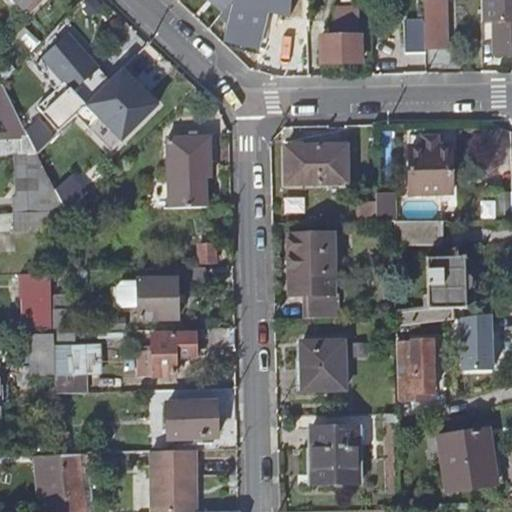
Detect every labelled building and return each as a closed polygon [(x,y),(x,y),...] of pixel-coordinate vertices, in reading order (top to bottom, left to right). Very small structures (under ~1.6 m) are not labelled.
[(40,0),(22,0),(32,9),(40,0)] [(261,49),(269,12),(293,11),(292,0),(234,0),(232,4),(222,15),(233,24),(229,42),(261,49)] [(511,0),(484,0),(485,23),(498,22),(499,53),(511,51),(511,0)] [(448,3),(427,3),(428,22),(428,37),(428,49),(448,49),(448,3)] [(363,63),(364,35),(362,35),(362,11),(341,11),(342,35),(324,36),(324,64),(363,63)] [(428,49),(428,37),(428,22),(405,22),(405,54),(428,53),(428,49)] [(116,80),(70,36),(39,69),(61,91),(43,110),(65,132),(80,115),(116,80)] [(116,80),(80,115),(93,129),(104,119),(125,141),(160,107),(125,71),(116,80)] [(31,133),(43,153),(59,136),(43,121),(31,133)] [(102,150),(75,123),(60,140),(86,166),(102,150)] [(445,148),(444,136),(431,137),(431,148),(417,148),(418,190),(460,190),(460,147),(445,148)] [(215,176),(215,137),(172,139),(173,200),(209,199),(208,176),(215,176)] [(353,181),(353,144),(291,147),(292,183),(353,181)] [(72,212),(71,211),(41,153),(29,154),(30,199),(17,199),(18,233),(55,231),(54,214),(72,212)] [(30,199),(29,154),(16,155),(17,199),(30,199)] [(76,193),(82,200),(119,166),(112,159),(76,193)] [(399,223),(405,223),(404,196),(382,196),(383,223),(399,223)] [(405,223),(399,223),(400,248),(443,247),(443,222),(405,223)] [(312,320),(330,319),(330,285),(339,284),(339,263),(330,264),(329,235),(293,236),(295,280),(311,280),(312,320)] [(403,328),(456,320),(457,308),(472,309),(471,259),(433,260),(434,313),(402,317),(403,328)] [(183,320),(183,281),(144,282),(128,282),(123,287),(124,302),(130,307),(145,307),(145,321),(183,320)] [(80,294),(79,286),(67,287),(69,326),(91,326),(90,294),(80,294)] [(23,324),(50,322),(49,301),(22,303),(23,324)] [(497,370),(496,314),(467,319),(468,370),(497,370)] [(77,349),(77,334),(58,335),(59,355),(69,355),(69,350),(77,349)] [(201,357),(200,334),(157,336),(157,347),(151,347),(152,352),(147,352),(147,378),(181,377),(180,358),(201,357)] [(59,355),(58,335),(28,336),(28,354),(37,353),(38,377),(60,376),(59,375),(59,355)] [(350,388),(350,342),(306,343),(307,389),(350,388)] [(439,395),(438,342),(417,342),(403,342),(404,400),(420,400),(420,395),(439,395)] [(94,374),(59,375),(60,376),(60,394),(95,393),(94,374)] [(229,437),(228,402),(180,403),(181,437),(229,437)] [(501,477),(487,423),(438,437),(452,491),(501,477)] [(340,477),(340,484),(365,483),(363,427),(316,429),(316,450),(320,450),(321,478),(340,477)] [(155,511),(201,511),(201,495),(198,494),(197,452),(155,453),(155,511)] [(87,511),(85,455),(67,456),(68,495),(69,509),(68,511),(87,511)] [(69,509),(68,495),(59,496),(60,510),(69,509)]
